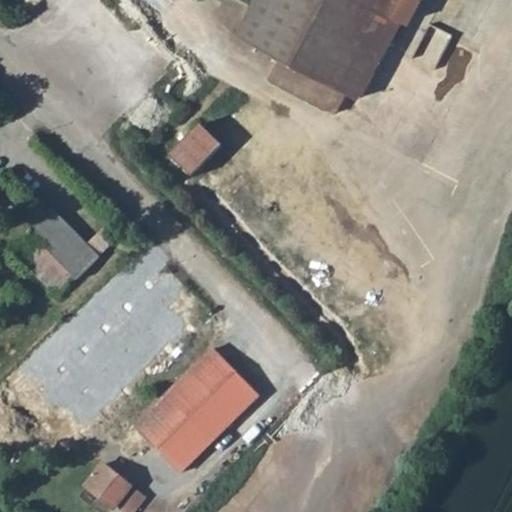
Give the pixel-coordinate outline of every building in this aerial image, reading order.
[(396,0),(253,0),(236,32),(281,57),(270,79),(335,114),(347,91),(396,0)] [(396,0),(347,91),(360,99),(403,19),(409,23),(421,0),(396,0)] [(436,13),(430,27),(453,38),(459,24),(436,13)] [(463,70),(469,46),(452,42),(446,66),(463,70)] [(187,136),(171,120),(156,135),(172,151),(187,136)] [(201,125),(170,156),(193,178),(223,146),(201,125)] [(29,231),(77,280),(100,258),(88,245),(52,208),(29,231)] [(109,224),(88,245),(100,258),(122,236),(109,224)] [(214,348),(136,426),(182,473),(261,395),(214,348)] [(88,485),(121,511),(136,511),(141,506),(126,494),(132,486),(105,464),(88,485)]
